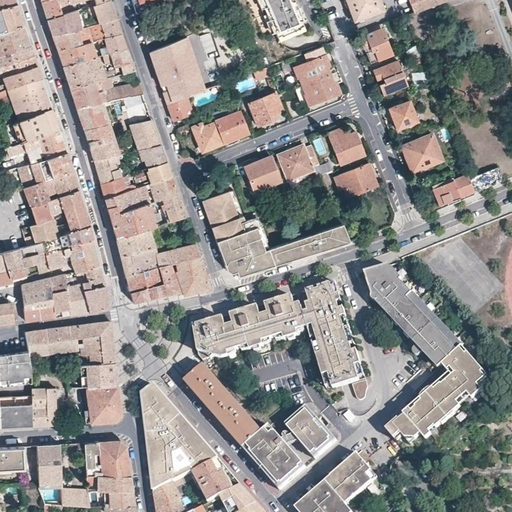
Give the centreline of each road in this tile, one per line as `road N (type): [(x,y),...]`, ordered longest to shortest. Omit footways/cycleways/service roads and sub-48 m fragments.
road 1 (residential): [(28,0),(98,210),(122,314)]
road 2 (residential): [(276,509),(390,407),(344,259)]
road 3 (residential): [(363,101),(180,173)]
road 4 (residential): [(157,369),(276,509)]
road 5 (residential): [(119,0),(180,173)]
road 6 (residential): [(416,232),(363,101)]
road 7 (residential): [(0,433),(133,427)]
road 8 (residential): [(180,173),(222,295)]
road 9 (residential): [(222,295),(344,259)]
